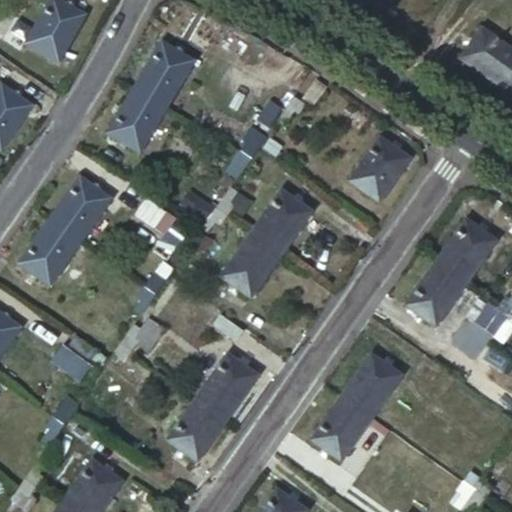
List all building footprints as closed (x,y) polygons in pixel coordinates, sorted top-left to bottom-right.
[(61,0),(54,0),(40,25),(31,43),(62,60),(89,15),(61,0)] [(13,33),(31,43),(40,25),(23,15),(13,33)] [(511,86),(511,49),(483,29),(461,59),(508,93),(511,86)] [(169,107),(195,60),(164,42),(138,89),(146,94),(166,106),(169,107)] [(6,80),(0,88),(0,144),(4,147),(36,102),(6,80)] [(302,104),(314,112),(329,91),(317,83),(302,104)] [(144,153),(169,107),(166,106),(146,94),(138,89),(113,134),(144,153)] [(295,98),(281,119),(293,126),(300,117),(295,114),(302,104),(295,98)] [(272,110),(259,132),(267,137),(281,115),(272,110)] [(248,127),(234,149),(241,153),(247,143),(252,146),(259,134),(248,127)] [(241,153),(253,161),(261,149),(268,139),(259,134),(252,146),(247,143),(241,153)] [(378,138),(348,181),(378,201),(407,159),(378,138)] [(234,149),(222,166),(234,174),(240,165),(235,161),(241,153),(234,149)] [(261,149),(253,161),(250,165),(273,181),(284,165),(261,149)] [(241,153),(235,161),(240,165),(234,174),(241,179),(250,165),(253,161),(241,153)] [(84,176),(53,221),(84,243),(116,198),(84,176)] [(188,189),(178,205),(203,221),(213,205),(188,189)] [(219,210),(230,219),(237,209),(232,206),(240,194),(233,190),(226,200),(219,210)] [(283,192),(253,235),(282,256),(312,213),(283,192)] [(139,201),(132,219),(176,235),(182,217),(139,201)] [(219,210),(206,228),(205,230),(211,234),(218,224),(224,227),(230,219),(219,210)] [(467,220),(436,264),(466,285),(496,242),(467,220)] [(53,221),(23,265),(53,287),(84,243),(53,221)] [(253,235),(223,277),(252,298),(282,256),(253,235)] [(436,264),(405,307),(436,328),(466,285),(436,264)] [(147,288),(158,296),(173,275),(166,271),(158,283),(154,279),(147,288)] [(147,288),(142,296),(146,300),(139,310),(145,314),(149,308),(158,296),(147,288)] [(505,300),(499,309),(509,316),(511,311),(511,299),(510,303),(505,300)] [(212,309),(204,321),(225,336),(233,325),(212,309)] [(499,309),(492,319),(497,322),(489,332),(495,336),(509,316),(499,309)] [(0,310),(0,361),(24,327),(0,310)] [(122,345),(134,353),(140,344),(135,341),(143,329),(137,325),(122,345)] [(102,353),(78,335),(68,349),(93,367),(102,353)] [(122,345),(112,360),(108,364),(114,368),(121,359),(126,362),(134,353),(122,345)] [(93,367),(68,349),(63,356),(97,380),(104,370),(108,364),(112,360),(102,353),(93,367)] [(226,354),(195,397),(225,418),(255,375),(226,354)] [(372,354),(342,397),(372,418),(403,375),(372,354)] [(195,397),(166,439),(196,460),(225,418),(195,397)] [(342,397),(312,440),(342,461),(372,418),(342,397)] [(55,416),(66,424),(70,417),(75,410),(80,404),(73,400),(66,411),(61,407),(55,416)] [(55,416),(48,425),(53,429),(45,439),(52,444),(66,424),(55,416)] [(26,479),(38,488),(44,478),(39,474),(47,462),(42,458),(32,471),(26,479)] [(173,461),(165,472),(185,485),(192,475),(173,461)] [(71,511),(101,511),(121,483),(93,462),(63,505),(71,511)] [(495,474),(489,470),(481,481),(475,490),(486,498),(493,488),(488,485),(495,474)] [(300,473),(294,481),(316,496),(321,488),(300,473)] [(470,473),(464,483),(475,490),(481,481),(470,473)] [(0,478),(0,496),(5,500),(14,488),(0,478)] [(26,479),(21,487),(13,497),(19,501),(25,492),(31,496),(38,488),(26,479)] [(454,505),(461,510),(475,490),(464,483),(458,491),(462,494),(454,505)] [(277,489),(260,511),(306,511),(307,511),(277,489)] [(461,510),(464,511),(469,511),(475,504),(480,507),(486,498),(475,490),(461,510)]
